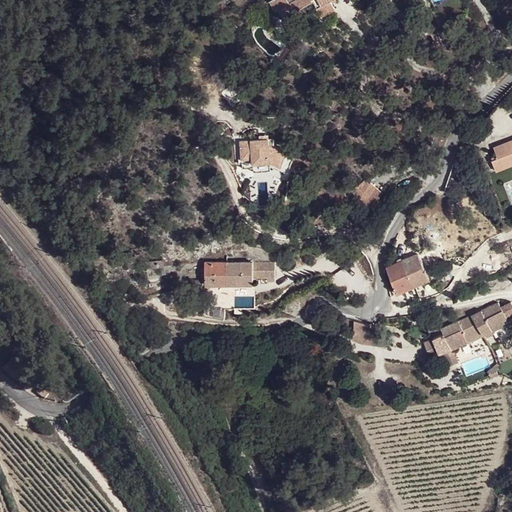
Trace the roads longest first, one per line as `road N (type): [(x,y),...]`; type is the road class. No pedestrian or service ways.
road 1 (unclassified): [(511,75),(454,136),(439,174),(393,230),(377,302),(328,307),(262,334),(195,335),(141,357)]
road 2 (unknown): [(383,252),(342,231),(285,237),(265,229),(207,140),(212,121),(235,125)]
road 3 (unclassified): [(0,383),(17,401),(50,410),(71,405),(141,357)]
road 4 (unknown): [(377,302),(417,311),(455,294),(473,306),(511,298)]
road 5 (track): [(50,410),(124,511)]
